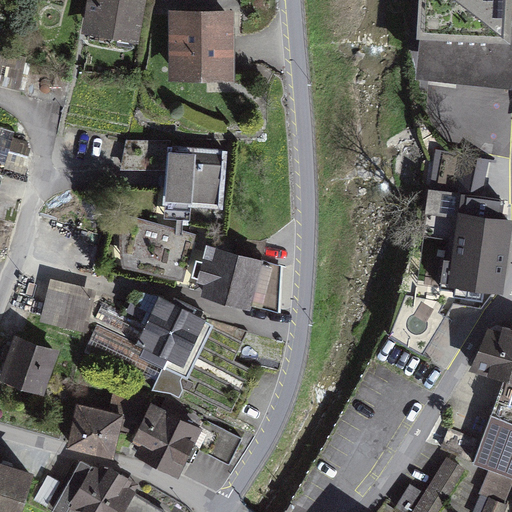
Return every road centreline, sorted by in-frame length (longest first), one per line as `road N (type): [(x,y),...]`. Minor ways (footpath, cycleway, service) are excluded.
road 1 (residential): [(224,511),(273,425),(303,316),(304,187),(287,0)]
road 2 (residential): [(360,511),(511,287)]
road 3 (residential): [(0,432),(218,511)]
road 4 (residential): [(0,96),(26,112),(41,159),(0,298)]
